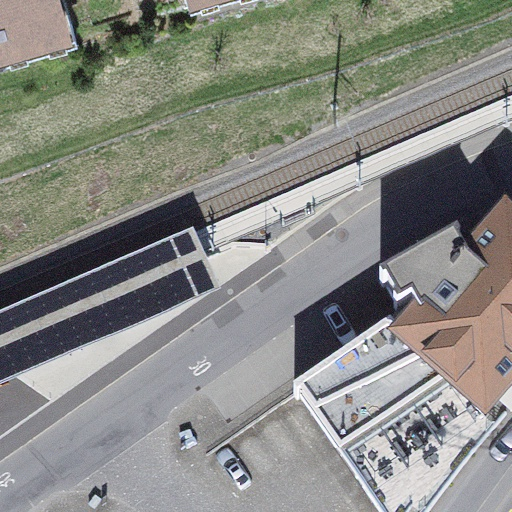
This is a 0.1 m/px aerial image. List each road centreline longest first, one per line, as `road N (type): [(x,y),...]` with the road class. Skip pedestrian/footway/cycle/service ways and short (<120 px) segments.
road 1 (residential): [(511,170),(367,231),(105,415)]
road 2 (residential): [(0,491),(105,415)]
road 3 (unclassified): [(178,511),(105,415)]
